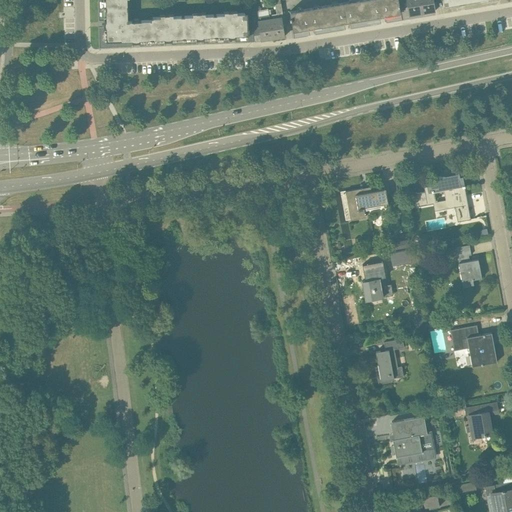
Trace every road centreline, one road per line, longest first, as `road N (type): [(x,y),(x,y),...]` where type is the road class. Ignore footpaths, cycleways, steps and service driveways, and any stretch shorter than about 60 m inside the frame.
road 1 (residential): [(83,56),(296,50),(511,13)]
road 2 (secondary): [(511,50),(95,145)]
road 3 (secondary): [(97,172),(511,75)]
road 4 (residential): [(369,511),(306,175)]
road 5 (residential): [(140,511),(102,199)]
road 6 (residential): [(102,199),(306,175)]
road 7 (residential): [(306,175),(481,140)]
road 8 (residential): [(511,299),(481,140)]
